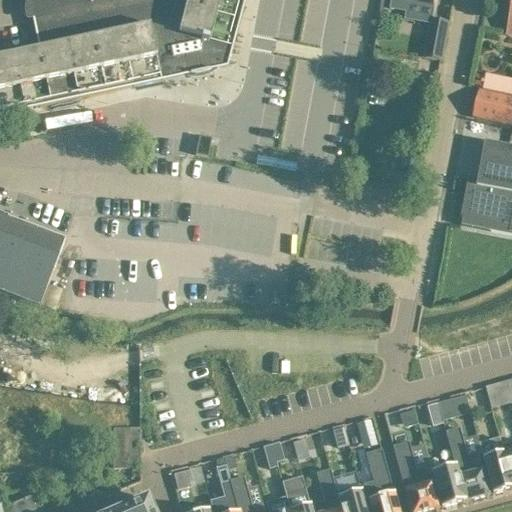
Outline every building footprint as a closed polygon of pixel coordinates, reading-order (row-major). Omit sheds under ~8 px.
[(33,0),(33,1),(32,3),(31,5),(31,6),(30,8),(30,10),(30,12),(30,14),(30,16),(39,53),(0,60),(0,116),(187,77),(227,68),(245,0),(33,0)] [(391,0),(392,0),(390,9),(408,13),(409,3),(435,8),(436,0),(391,0)] [(449,23),(433,20),(432,20),(425,59),(442,63),(449,23)] [(476,76),(474,87),(483,88),(485,77),(476,76)] [(511,96),(479,90),(474,117),(511,124),(511,96)] [(194,156),(195,156),(207,159),(211,140),(198,138),(194,156)] [(467,191),(460,226),(511,235),(511,147),(487,143),(479,181),(469,179),(468,185),(472,185),(470,192),(467,191)] [(0,293),(38,308),(64,241),(6,219),(7,217),(0,214),(0,293)] [(154,348),(197,333),(193,324),(151,339),(154,348)] [(238,372),(240,384),(264,379),(261,367),(238,372)] [(204,383),(222,427),(244,418),(226,374),(204,383)] [(511,384),(497,388),(497,390),(500,401),(501,404),(511,400),(511,384)] [(465,397),(452,401),(456,418),(469,414),(465,397)] [(116,425),(134,424),(134,402),(115,403),(116,425)] [(437,405),(427,408),(432,425),(442,422),(437,405)] [(406,415),(402,416),(405,429),(417,426),(416,424),(413,412),(406,415)] [(369,423),(357,426),(360,436),(371,432),(369,423)] [(112,429),(113,470),(140,469),(140,429),(112,429)] [(344,429),(333,432),(338,449),(348,446),(344,429)] [(459,430),(445,434),(454,467),(464,503),(465,503),(468,503),(467,502),(486,497),(486,498),(488,497),(477,455),(466,457),(459,430)] [(303,441),(292,444),(295,453),(306,450),(303,441)] [(408,444),(392,448),(409,511),(431,511),(434,511),(437,511),(441,509),(436,492),(432,493),(426,469),(416,472),(408,444)] [(511,444),(500,448),(501,454),(502,453),(511,488),(511,444)] [(280,447),(272,450),(273,454),(275,461),(275,464),(284,462),(280,447)] [(373,483),(363,486),(370,510),(366,511),(365,511),(397,511),(381,451),(365,456),(373,483)] [(485,458),(482,459),(492,496),(495,495),(509,491),(511,490),(511,489),(511,488),(502,453),(501,454),(500,454),(500,455),(485,459),(485,458)] [(273,454),(265,457),(267,464),(268,466),(275,464),(275,461),(273,454)] [(234,458),(224,460),(226,469),(227,472),(237,469),(234,458)] [(224,460),(214,462),(216,472),(226,469),(224,460)] [(433,472),(431,473),(436,492),(441,509),(441,510),(443,509),(462,504),(464,503),(454,467),(452,467),(452,468),(433,473),(433,472)] [(323,503),(313,506),(314,511),(340,511),(336,493),(330,471),(316,475),(323,503)] [(186,473),(173,476),(177,491),(190,487),(186,473)] [(243,479),(230,482),(237,511),(263,511),(262,507),(252,510),(243,479)] [(211,502),(209,502),(212,511),(237,511),(230,482),(226,483),(227,488),(223,489),(226,500),(211,504),(211,502)] [(359,487),(336,493),(340,511),(365,511),(366,511),(359,487)] [(310,511),(305,491),(285,496),(289,511),(310,511)] [(30,497),(0,510),(0,511),(44,511),(40,501),(30,497)] [(151,511),(146,499),(116,511),(151,511)]
